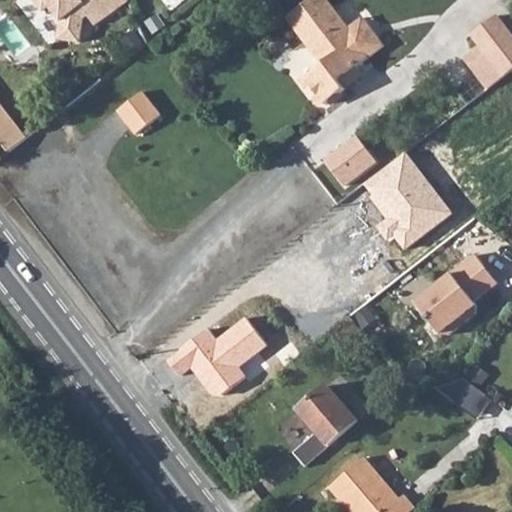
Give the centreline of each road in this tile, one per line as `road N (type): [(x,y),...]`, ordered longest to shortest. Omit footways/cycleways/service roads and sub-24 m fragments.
road 1 (residential): [(0,189),(28,174),(52,178),(129,262),(150,272),(384,83)]
road 2 (tertiary): [(0,253),(198,511)]
